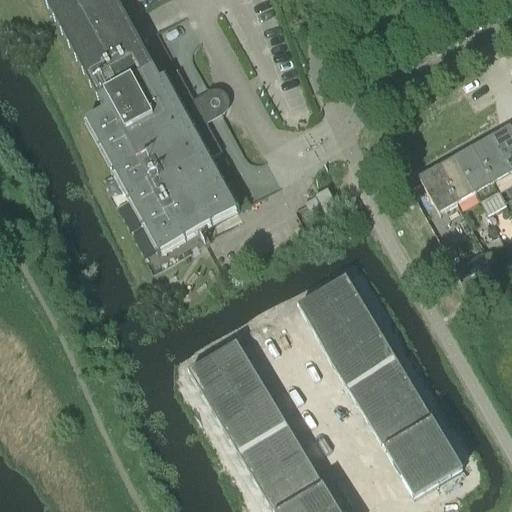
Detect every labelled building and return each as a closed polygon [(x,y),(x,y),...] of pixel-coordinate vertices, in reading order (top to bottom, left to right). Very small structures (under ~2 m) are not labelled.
[(222,155),(193,103),(178,75),(160,84),(114,0),(41,0),(98,104),(99,103),(105,115),(84,126),(157,259),(239,214),(210,161),(222,155)] [(510,130),(490,141),(511,177),(511,176),(511,133),(510,130)] [(490,141),(473,151),(493,187),(511,177),(490,141)] [(473,151),(455,161),(476,197),(493,187),(473,151)] [(455,161),(437,171),(458,207),(476,197),(455,161)] [(437,171),(418,182),(438,218),(458,207),(437,171)] [(339,214),(327,192),(314,199),(326,221),(339,214)] [(488,270),(461,286),(468,300),(496,284),(488,270)] [(347,284),(299,313),(311,334),(359,305),(347,284)] [(359,305),(311,334),(324,354),(371,326),(359,305)] [(371,326),(324,354),(336,375),(384,346),(371,326)] [(384,346),(336,375),(348,395),(396,367),(384,346)] [(237,350),(190,379),(202,399),(250,371),(237,350)] [(396,367),(348,395),(361,416),(408,387),(396,367)] [(250,371),(202,399),(214,420),(262,391),(250,371)] [(408,387),(361,416),(373,436),(421,408),(408,387)] [(262,391),(214,420),(227,440),(274,412),(262,391)] [(421,408),(373,436),(385,457),(433,428),(421,408)] [(274,412),(227,440),(239,461),(287,432),(274,412)] [(433,428),(385,457),(398,478),(445,449),(433,428)] [(287,432),(239,461),(251,482),(299,453),(287,432)] [(445,449),(398,478),(414,504),(462,476),(445,449)] [(299,453),(251,482),(264,502),(311,474),(299,453)] [(311,474),(264,502),(269,511),(293,511),(324,494),(311,474)] [(334,511),(324,494),(293,511),(334,511)]
